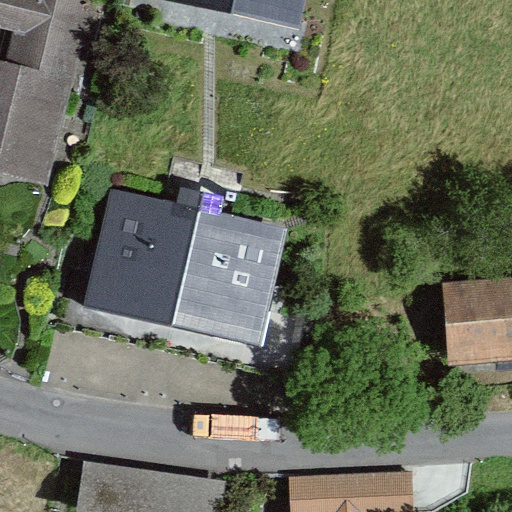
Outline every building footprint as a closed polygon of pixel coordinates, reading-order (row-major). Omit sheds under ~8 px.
[(82,11),(45,0),(0,0),(0,179),(27,188),(82,11)] [(290,0),(181,0),(283,27),(290,0)] [(267,238),(113,200),(86,310),(240,348),(267,238)] [(511,283),(444,286),(448,364),(511,360),(511,283)] [(139,511),(145,474),(107,469),(101,511),(139,511)] [(177,511),(182,479),(145,474),(139,511),(177,511)] [(216,511),(220,484),(182,479),(177,511),(216,511)] [(400,511),(400,486),(283,486),(282,511),(400,511)]
